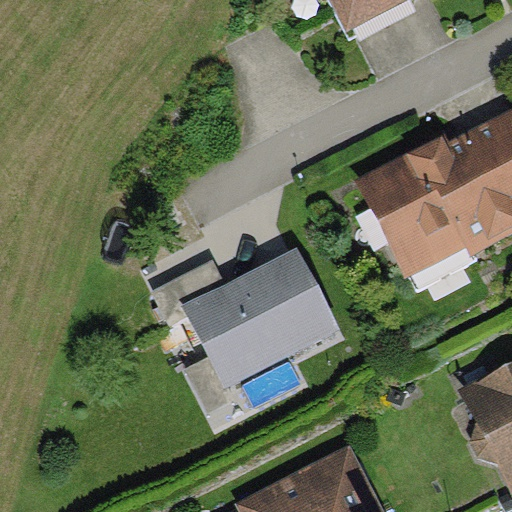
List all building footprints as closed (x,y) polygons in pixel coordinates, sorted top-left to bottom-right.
[(330,0),(348,34),(415,0),(330,0)] [(511,124),(451,156),(447,148),(366,191),(399,255),(455,226),(471,258),(511,236),(511,124)] [(334,335),(296,263),(230,297),(214,267),(155,298),(173,332),(192,322),(228,390),(334,335)] [(511,504),(511,378),(450,412),(503,509),(511,504)] [(369,511),(346,466),(254,511),(369,511)]
